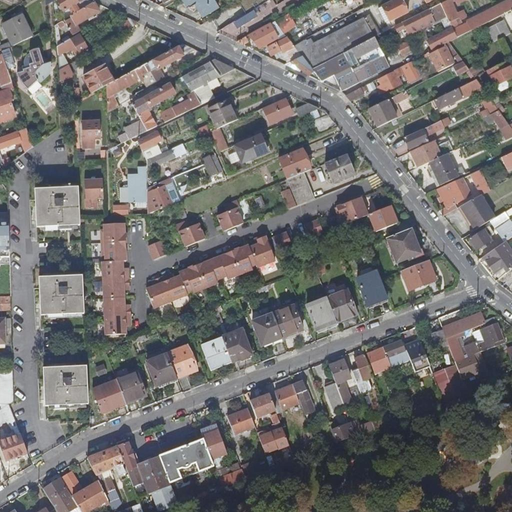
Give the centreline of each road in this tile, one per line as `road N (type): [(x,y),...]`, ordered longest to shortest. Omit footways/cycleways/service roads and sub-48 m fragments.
road 1 (residential): [(0,497),(98,437),(487,289)]
road 2 (residential): [(116,0),(219,48),(328,113),(487,289)]
